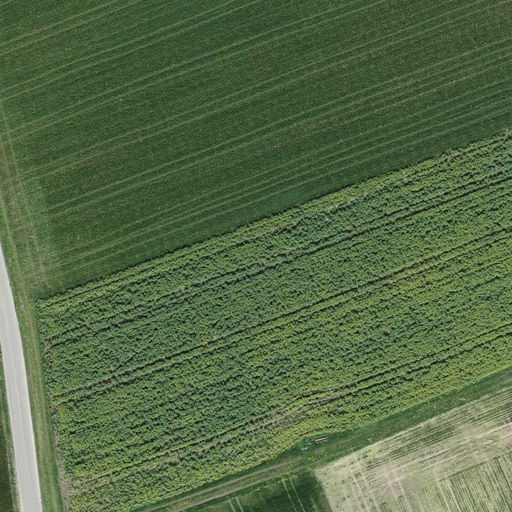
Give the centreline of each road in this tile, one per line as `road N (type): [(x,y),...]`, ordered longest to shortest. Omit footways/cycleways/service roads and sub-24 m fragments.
road 1 (track): [(145,511),(511,374)]
road 2 (tertiary): [(0,291),(30,511)]
